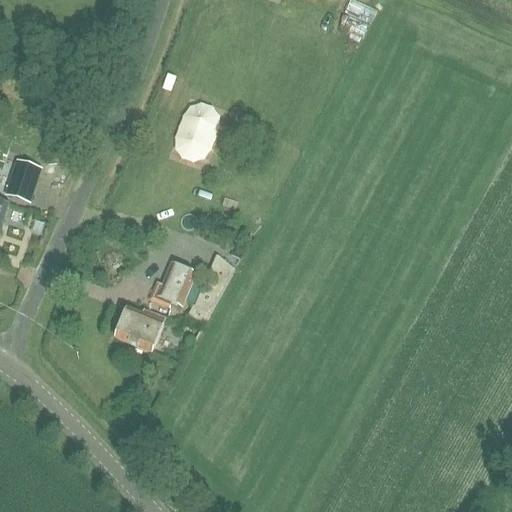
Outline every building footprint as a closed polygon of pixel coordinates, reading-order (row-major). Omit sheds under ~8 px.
[(351,0),(347,11),(373,21),(378,6),(360,0),(351,0)] [(18,163),(14,175),(33,181),(37,169),(18,163)] [(0,234),(10,205),(0,202),(0,234)] [(182,309),(196,276),(172,265),(162,290),(168,292),(164,301),(182,309)] [(204,325),(209,316),(193,307),(187,316),(204,325)] [(152,321),(128,311),(116,340),(152,355),(164,326),(164,325),(165,321),(154,316),(152,321)]
